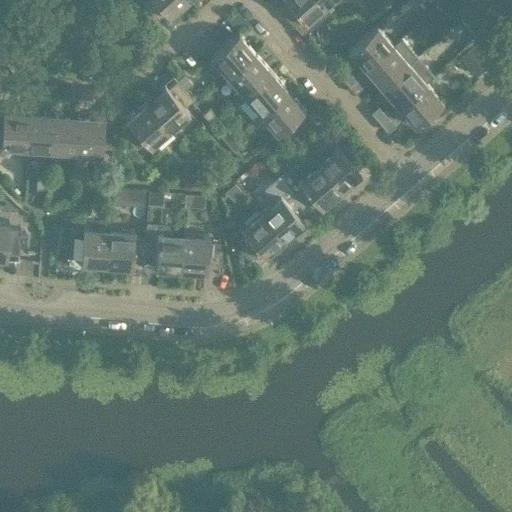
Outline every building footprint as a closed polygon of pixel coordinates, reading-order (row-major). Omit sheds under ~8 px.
[(168,14),(184,0),(140,0),(156,18),(164,11),(168,14)] [(306,21),(325,4),(322,0),(280,0),(276,4),(292,23),(301,16),(306,21)] [(442,0),(441,0),(438,4),(446,13),(450,8),(448,6),(442,0)] [(301,16),(292,23),(301,33),(309,25),(306,21),(301,16)] [(363,68),(392,43),(375,23),(346,48),(363,68)] [(226,74),(254,50),(238,31),(210,55),(226,74)] [(380,86),(408,61),(392,43),(363,68),(380,86)] [(491,60),(475,43),(461,56),(477,74),(491,60)] [(242,93),(271,69),(254,50),(226,74),(242,93)] [(396,105),(425,80),(408,61),(380,86),(396,105)] [(347,82),(354,76),(346,67),(338,73),(347,82)] [(259,112),(287,88),(271,69),(242,93),(259,112)] [(184,89),(191,83),(182,73),(175,79),(184,89)] [(354,92),(362,85),(354,76),(347,82),(354,92)] [(192,98),(184,89),(175,79),(166,87),(163,83),(144,99),(169,128),(188,112),(183,106),(192,98)] [(413,125),(442,99),(425,80),(396,105),(413,125)] [(29,93),(30,83),(17,82),(17,92),(29,93)] [(42,93),(42,84),(30,83),(29,93),(42,93)] [(79,96),(80,87),(67,86),(66,95),(79,96)] [(91,97),(92,87),(80,87),(79,96),(91,97)] [(275,131),(304,107),(287,88),(259,112),(275,131)] [(149,145),(169,128),(144,99),(124,116),(128,120),(119,128),(136,146),(144,139),(149,145)] [(379,120),(386,113),(378,104),(371,110),(379,120)] [(0,144),(26,147),(28,109),(2,107),(1,125),(0,124),(0,144)] [(209,122),(217,116),(209,107),(201,113),(209,122)] [(50,148),(53,110),(28,109),(26,147),(50,148)] [(75,150),(78,112),(53,110),(50,148),(75,150)] [(101,152),(104,114),(78,112),(75,150),(101,152)] [(387,129),(394,123),(386,113),(379,120),(387,129)] [(226,141),(233,135),(225,125),(217,131),(226,141)] [(233,150),(241,144),(233,135),(226,141),(233,150)] [(357,168),(366,160),(349,141),(341,149),(336,143),(316,160),(340,189),(360,172),(357,168)] [(321,206),(340,189),(316,160),(307,168),(304,165),(289,164),(278,173),(309,209),(318,202),(321,206)] [(38,173),(37,189),(45,189),(46,174),(38,173)] [(300,217),(309,209),(278,173),(264,186),(263,196),(268,202),(260,209),(285,237),(304,221),(300,217)] [(265,255),(285,237),(260,209),(241,226),(246,232),(237,239),(253,258),(261,250),(265,255)] [(215,212),(207,214),(208,221),(217,220),(215,212)] [(7,227),(7,219),(0,218),(0,256),(5,257),(5,252),(18,253),(20,228),(7,227)] [(170,228),(165,221),(146,220),(144,236),(142,261),(153,262),(153,266),(179,268),(182,231),(170,230),(170,228)] [(104,263),(107,226),(81,225),(81,232),(69,231),(68,256),(79,257),(79,261),(104,263)] [(132,235),(132,228),(107,226),(104,263),(130,265),(130,260),(142,261),(144,236),(132,235)] [(207,240),(207,233),(182,231),(179,268),(205,269),(205,265),(217,266),(219,241),(207,240)]
